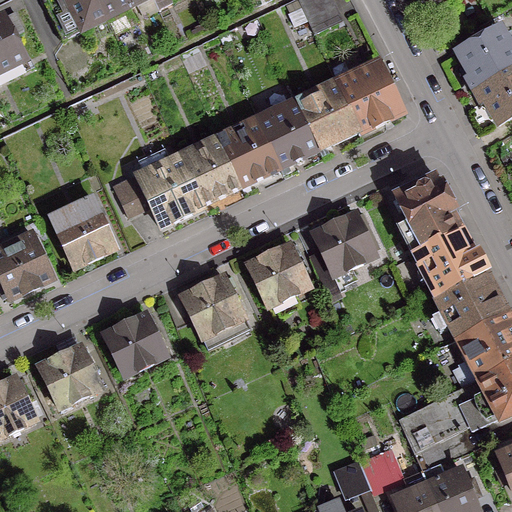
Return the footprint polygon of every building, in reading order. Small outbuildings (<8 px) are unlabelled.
[(106,23),(105,22),(95,0),(40,0),(62,44),(106,23)] [(95,0),(105,22),(128,11),(122,0),(95,0)] [(122,0),(128,11),(149,0),(122,0)] [(151,0),(157,12),(170,5),(169,2),(173,1),(172,0),(151,0)] [(340,21),(330,0),(295,0),(300,10),(305,22),(312,36),(341,23),(340,21)] [(300,10),(289,15),(294,27),(305,22),(300,10)] [(3,19),(0,20),(0,74),(24,62),(3,19)] [(473,86),(468,89),(471,94),(511,70),(511,58),(497,32),(456,56),(473,86)] [(371,74),(337,90),(359,137),(400,117),(378,70),(377,71),(374,66),(368,69),(371,74)] [(474,100),(479,97),(496,127),(509,120),(511,125),(511,70),(471,94),(474,100)] [(357,138),(359,137),(337,90),(308,104),(305,98),(294,104),(296,109),(317,153),(355,135),(357,138)] [(278,172),(317,153),(296,109),(270,122),(267,116),(255,122),(257,127),(278,172)] [(240,190),(278,172),(257,127),(230,140),(227,135),(216,141),(219,146),(240,190)] [(202,208),(240,190),(219,146),(186,161),(184,156),(179,158),(181,164),(202,208)] [(125,219),(148,208),(158,232),(203,210),(202,208),(181,164),(143,182),(141,176),(112,190),(125,219)] [(396,231),(411,258),(460,233),(451,216),(453,215),(438,185),(427,182),(392,198),(406,226),(396,231)] [(64,223),(52,229),(72,272),(114,252),(89,200),(60,214),(64,223)] [(339,296),(335,287),(331,280),(374,260),(369,252),(376,249),(361,217),(354,220),(353,217),(311,237),(320,256),(308,261),(327,301),(339,296)] [(411,258),(434,302),(485,275),(483,268),(480,262),(475,256),(473,257),(460,233),(411,258)] [(23,243),(0,254),(0,284),(8,302),(50,283),(30,240),(29,240),(27,236),(20,239),(23,243)] [(288,248),(245,268),(266,311),(308,291),(288,248)] [(485,275),(434,302),(455,342),(505,317),(484,277),(486,277),(485,275)] [(221,279),(179,300),(206,353),(229,342),(224,331),(242,322),(221,279)] [(144,317),(101,338),(122,381),(164,360),(144,317)] [(511,330),(505,317),(455,342),(476,382),(511,363),(511,330)] [(99,392),(78,349),(36,369),(57,412),(99,392)] [(511,363),(476,382),(453,393),(471,431),(494,415),(498,423),(511,416),(511,363)] [(13,381),(0,386),(0,439),(34,423),(13,381)] [(479,449),(471,431),(453,393),(400,420),(421,472),(441,464),(479,449)] [(500,486),(508,483),(511,492),(511,447),(509,441),(493,448),(503,470),(495,473),(500,486)] [(392,449),(360,462),(371,491),(374,497),(405,484),(403,479),(404,479),(392,449)] [(346,501),(371,491),(360,462),(359,460),(334,470),(346,501)] [(445,472),(441,464),(421,472),(437,511),(483,511),(464,464),(445,472)] [(407,488),(390,495),(397,511),(437,511),(421,472),(404,479),(403,479),(405,484),(407,488)]
